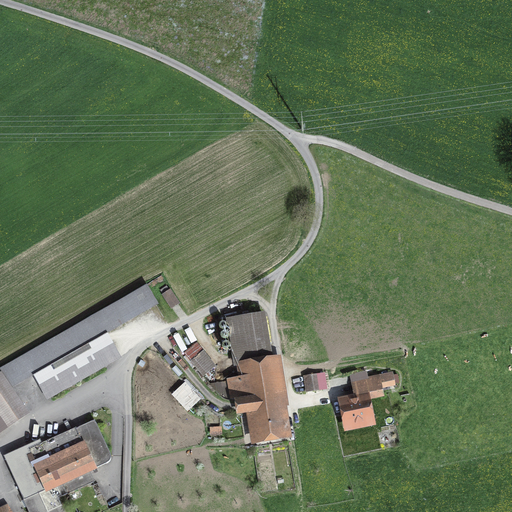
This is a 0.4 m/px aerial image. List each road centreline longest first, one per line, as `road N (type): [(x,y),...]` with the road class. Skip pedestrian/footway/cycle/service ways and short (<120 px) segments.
road 1 (unclassified): [(0,1),(182,67),(292,136),(317,180),(315,226),(298,255),(134,353),(126,511)]
road 2 (track): [(280,272),(272,316),(291,438)]
